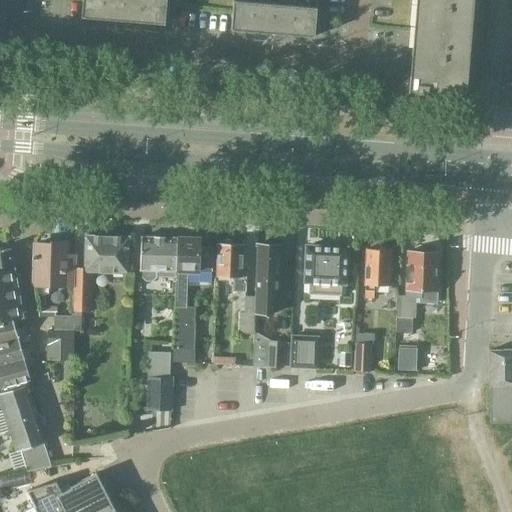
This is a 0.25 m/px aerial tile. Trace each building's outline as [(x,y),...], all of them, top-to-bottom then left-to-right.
[(82,0),(81,17),(103,18),(104,0),(82,0)] [(104,0),(103,18),(123,20),(124,0),(104,0)] [(124,0),(123,20),(143,22),(145,0),(124,0)] [(166,0),(145,0),(143,22),(165,23),(166,0)] [(255,2),(247,1),(233,0),(231,29),(252,31),(255,2)] [(416,0),(408,92),(465,97),(473,0),(416,0)] [(252,31),(273,33),(275,4),(255,2),(252,31)] [(273,33),(293,34),(295,5),(275,4),(273,33)] [(295,5),(293,34),(314,36),(317,7),(308,6),(295,5)] [(72,310),(81,311),(89,311),(91,271),(128,272),(129,236),(85,235),(85,237),(86,237),(85,267),(75,267),(75,256),(74,256),(74,258),(73,285),(72,310)] [(157,275),(175,275),(177,238),(141,237),(139,274),(141,274),(141,277),(145,281),(152,281),(156,277),(157,275)] [(193,361),(193,348),(195,307),(186,307),(187,270),(212,271),(213,247),(199,246),(200,238),(177,238),(175,275),(174,307),(178,307),(176,348),(174,347),(174,360),(193,361)] [(50,284),(73,285),(74,258),(67,258),(67,242),(53,242),(53,244),(35,244),(35,256),(33,256),(33,259),(34,259),(34,283),(50,283),(50,284)] [(243,267),(244,244),(217,243),(216,277),(219,277),(219,280),(232,280),(232,277),(234,277),(234,291),(246,291),(247,268),(243,267)] [(257,244),(256,296),(255,313),(272,314),(273,280),(278,281),(280,244),(257,244)] [(307,246),(305,282),(309,282),(308,294),(341,295),(341,283),(345,283),(347,247),(307,246)] [(0,249),(0,318),(0,320),(12,318),(22,316),(10,248),(0,249)] [(367,248),(365,297),(373,298),(374,285),(389,286),(391,249),(367,248)] [(412,333),(413,317),(415,317),(416,297),(420,297),(419,302),(436,302),(437,290),(438,291),(439,252),(437,252),(435,249),(426,248),(423,252),(407,251),(405,296),(396,295),(395,316),(395,332),(412,333)] [(254,333),(255,313),(256,296),(245,296),(245,313),(240,313),(239,332),(254,333)] [(80,330),(81,311),(72,310),(71,316),(54,315),(54,329),(74,330),(80,330)] [(0,320),(0,319),(0,342),(18,337),(29,334),(27,326),(21,327),(15,329),(12,318),(0,320)] [(54,331),(47,331),(46,359),(72,360),(73,331),(54,331)] [(29,334),(18,337),(20,343),(31,340),(29,335),(29,334)] [(317,368),(318,337),(292,336),(291,366),(317,368)] [(18,337),(0,342),(0,364),(30,356),(27,348),(22,349),(20,343),(18,337)] [(253,365),(283,367),(285,341),(269,339),(267,360),(253,359),(253,365)] [(371,344),(355,343),(354,370),(370,371),(371,344)] [(412,372),(414,346),(396,345),(395,371),(412,372)] [(511,349),(504,349),(504,351),(489,351),(489,385),(489,386),(490,423),(511,422),(511,349)] [(146,411),(172,411),(173,377),(169,377),(170,353),(147,352),(146,411)] [(30,356),(0,364),(0,386),(27,379),(30,378),(27,366),(32,364),(30,356)] [(64,360),(64,380),(73,380),(73,360),(64,360)] [(28,383),(0,392),(0,399),(17,451),(21,450),(27,471),(51,466),(44,442),(47,442),(42,427),(45,424),(45,420),(44,417),(42,414),(38,414),(28,383)] [(66,509),(66,511),(95,511),(112,504),(96,472),(96,473),(70,486),(71,488),(66,490),(74,505),(66,509)] [(74,505),(66,490),(62,492),(56,481),(27,490),(34,506),(33,506),(36,511),(66,511),(66,509),(74,505)]
